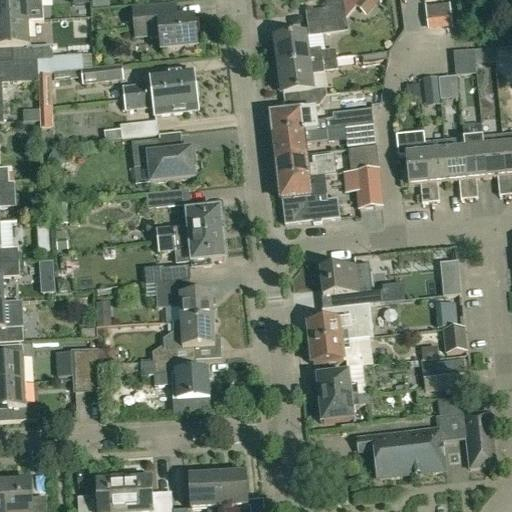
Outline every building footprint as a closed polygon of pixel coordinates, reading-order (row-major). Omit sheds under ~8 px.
[(0,0),(0,24),(27,23),(26,11),(43,11),(42,0),(0,0)] [(344,0),(342,2),(345,19),(355,8),(362,0),(344,0)] [(381,0),(380,0),(362,0),(355,8),(366,17),(381,0)] [(344,21),(345,19),(342,2),(325,4),(327,10),(306,13),(307,25),(344,21)] [(196,49),(193,19),(176,21),(174,6),(132,11),(135,39),(158,36),(160,53),(196,49)] [(449,10),(425,12),(427,28),(427,31),(450,29),(450,25),(449,10)] [(347,32),(345,19),(344,21),(307,25),(309,37),(347,32)] [(27,23),(0,24),(0,51),(10,51),(10,64),(38,63),(50,62),(50,59),(49,48),(29,49),(27,23)] [(279,68),(335,61),(334,52),(321,53),(321,50),(306,52),(304,37),(275,41),(279,68)] [(494,50),(475,51),(476,65),(495,63),(494,50)] [(454,53),(455,67),(475,65),(474,51),(455,53),(454,53)] [(82,57),(50,59),(50,62),(38,63),(38,78),(50,76),(50,75),(53,75),(53,76),(122,68),(122,67),(83,71),(82,57)] [(335,61),(279,68),(281,81),(278,81),(277,83),(278,92),(280,94),(282,93),(283,96),(297,93),(299,109),(318,107),(326,97),(325,90),(311,92),(308,77),(323,75),(323,72),(336,71),(335,61)] [(38,83),(38,78),(38,63),(10,64),(0,64),(0,126),(1,126),(0,108),(2,108),(1,85),(38,83)] [(122,68),(53,76),(55,83),(82,80),(83,86),(122,82),(122,68)] [(146,99),(194,93),(192,73),(149,78),(150,87),(122,90),(123,101),(146,99)] [(38,83),(40,112),(52,111),(50,76),(38,78),(38,83)] [(457,78),(439,80),(441,102),(459,100),(457,78)] [(439,80),(424,81),(427,108),(441,107),(439,80)] [(196,113),(194,93),(146,99),(123,101),(125,113),(153,110),(153,118),(154,118),(155,124),(120,127),(121,142),(158,137),(156,118),(196,113)] [(52,130),(52,111),(40,112),(40,131),(52,130)] [(345,130),(374,127),(372,111),(332,115),(333,120),(301,124),(300,113),(270,118),(272,138),(325,131),(325,132),(345,130)] [(345,130),(347,147),(347,151),(376,147),(374,127),(345,130)] [(274,158),(275,163),(305,158),(304,154),(303,146),(326,143),(325,132),(325,131),(272,138),(274,158)] [(424,144),(423,135),(396,138),(398,159),(405,158),(408,187),(420,186),(422,206),(431,205),(424,144)] [(511,136),(502,137),(508,198),(511,197),(511,136)] [(502,137),(482,139),(487,180),(497,179),(499,199),(508,198),(502,137)] [(476,181),(487,180),(482,139),(463,141),(469,201),(478,200),(476,181)] [(461,202),(469,201),(463,141),(444,142),(448,184),(459,183),(461,202)] [(158,142),(130,146),(132,171),(148,169),(150,186),(193,182),(191,168),(194,168),(193,156),(190,156),(190,153),(159,156),(158,142)] [(437,184),(448,184),(444,142),(424,144),(431,205),(439,204),(437,184)] [(354,173),(379,170),(376,148),(348,152),(351,174),(354,173)] [(306,169),(305,158),(275,163),(277,183),(307,179),(330,177),(329,166),(306,169)] [(0,170),(0,185),(9,185),(8,170),(0,170)] [(381,210),(381,204),(382,203),(379,170),(354,173),(359,212),(381,210)] [(307,179),(277,183),(279,204),(280,204),(283,228),(310,224),(312,227),(320,226),(321,223),(338,221),(336,202),(326,203),(324,178),(330,177),(307,179)] [(0,209),(15,209),(15,185),(10,185),(9,185),(0,185),(0,209)] [(146,212),(186,207),(185,193),(145,197),(146,212)] [(67,213),(67,205),(53,206),(54,215),(67,213)] [(156,245),(220,238),(218,213),(204,214),(203,210),(186,211),(188,229),(155,233),(156,245)] [(67,213),(54,215),(55,226),(68,225),(67,213)] [(0,265),(19,265),(18,250),(14,250),(12,226),(0,225),(0,265)] [(220,238),(156,245),(157,256),(190,252),(192,270),(209,268),(208,263),(223,262),(220,238)] [(457,264),(439,265),(443,299),(461,297),(457,264)] [(19,265),(0,265),(0,305),(1,306),(0,287),(0,280),(20,280),(19,265)] [(53,265),(40,266),(42,297),(55,296),(53,265)] [(175,269),(163,270),(164,285),(165,285),(189,282),(188,269),(188,267),(175,269)] [(339,298),(340,310),(370,307),(383,305),(382,293),(371,294),(371,291),(358,293),(355,268),(319,272),(322,300),(339,298)] [(178,310),(178,325),(212,324),(210,297),(191,298),(189,282),(165,285),(164,285),(153,286),(156,286),(157,311),(178,310)] [(23,305),(1,306),(0,305),(0,345),(20,345),(19,330),(24,330),(23,305)] [(455,305),(435,307),(436,315),(455,313),(455,305)] [(307,326),(307,330),(305,330),(303,332),(304,342),(307,343),(309,343),(309,347),(373,339),(370,307),(340,310),(342,322),(307,326)] [(110,316),(96,317),(97,329),(111,328),(110,316)] [(153,365),(185,363),(184,351),(213,349),(212,324),(178,325),(173,326),(174,335),(163,342),(164,348),(158,353),(153,355),(153,365)] [(443,334),(445,357),(467,355),(465,332),(443,334)] [(373,340),(373,339),(309,347),(310,351),(308,351),(306,353),(307,363),(309,364),(312,364),(312,368),(346,364),(347,370),(372,367),(369,341),(373,340)] [(0,387),(23,386),(20,348),(0,349),(0,387)] [(112,353),(98,353),(99,369),(113,368),(112,353)] [(84,392),(82,354),(70,355),(72,392),(84,392)] [(97,354),(82,354),(84,392),(99,392),(98,376),(97,354)] [(422,367),(424,381),(425,392),(447,390),(445,378),(464,376),(463,362),(422,367)] [(185,377),(185,363),(153,365),(155,388),(174,387),(175,403),(207,401),(206,376),(185,377)] [(315,380),(318,403),(356,398),(355,388),(348,389),(346,376),(315,380)] [(23,386),(0,387),(0,425),(40,423),(40,410),(24,411),(23,386)] [(368,397),(356,398),(318,403),(321,426),(351,422),(349,409),(370,407),(368,397)] [(436,419),(437,432),(439,432),(441,445),(465,442),(469,472),(497,469),(491,413),(436,419)] [(443,474),(441,445),(439,432),(437,432),(357,440),(358,455),(374,454),(376,481),(443,474)] [(124,478),(125,483),(125,511),(153,511),(151,477),(124,478)] [(243,477),(215,478),(217,511),(245,510),(243,477)] [(216,511),(217,511),(215,478),(186,480),(188,511),(216,511)] [(29,484),(25,484),(24,482),(22,479),(8,480),(5,483),(5,485),(3,486),(3,511),(44,511),(44,504),(30,505),(29,484)] [(125,511),(125,483),(97,484),(98,510),(79,511),(78,511),(125,511)] [(249,511),(264,511),(263,501),(248,502),(249,511)]
